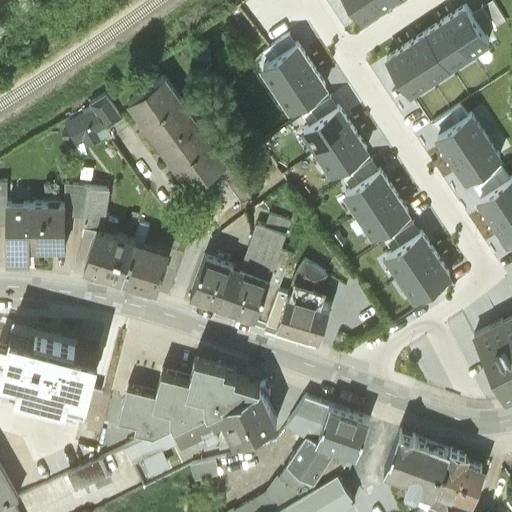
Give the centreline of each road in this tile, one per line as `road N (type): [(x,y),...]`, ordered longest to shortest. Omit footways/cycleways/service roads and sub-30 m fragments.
road 1 (residential): [(309,0),(493,278),(344,379)]
road 2 (secondary): [(0,288),(126,304),(344,379)]
road 3 (secondary): [(344,379),(449,419),(511,420)]
